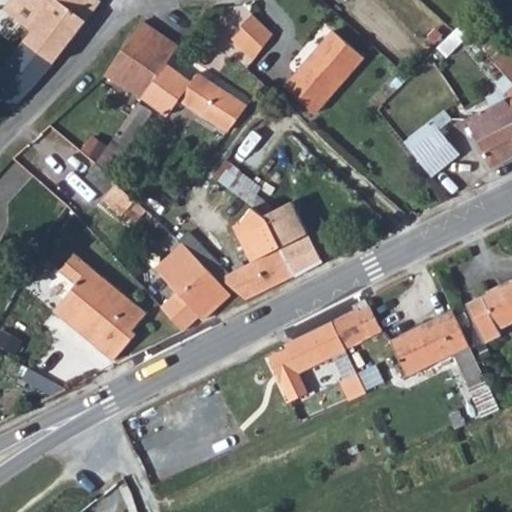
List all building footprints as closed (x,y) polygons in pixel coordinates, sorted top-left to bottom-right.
[(78,36),(101,0),(57,0),(48,14),(78,36)] [(251,22),(272,42),(282,30),(261,8),(249,20),(251,22)] [(60,58),(78,36),(48,14),(32,36),(60,58)] [(473,30),(478,27),(468,15),(463,20),(473,30)] [(149,16),(124,52),(159,76),(173,59),(181,48),(186,41),(149,16)] [(324,104),(372,48),(341,21),(294,79),(324,104)] [(240,33),(263,54),(272,42),(251,22),(240,33)] [(0,86),(21,101),(60,58),(32,36),(0,78),(0,86)] [(511,44),(503,53),(511,62),(511,44)] [(124,52),(112,68),(147,93),(148,91),(159,76),(124,52)] [(154,94),(179,63),(173,59),(159,76),(148,91),(154,94)] [(208,106),(226,80),(205,67),(199,75),(179,63),(154,94),(171,106),(183,91),(208,106)] [(234,123),(252,96),(226,80),(208,106),(234,123)] [(500,162),(511,155),(511,89),(511,90),(511,92),(511,103),(502,110),(500,107),(477,121),(500,162)] [(144,97),(103,155),(115,166),(157,106),(144,97)] [(418,142),(438,167),(464,147),(447,122),(461,111),(455,103),(438,115),(443,123),(418,142)] [(255,196),(262,187),(270,176),(233,150),(219,170),(255,196)] [(103,155),(93,169),(114,188),(126,175),(115,166),(103,155)] [(255,196),(277,211),(284,201),(262,187),(255,196)] [(279,216),(290,239),(309,229),(299,212),(293,209),(279,216)] [(242,285),(252,295),(305,269),(290,239),(235,265),(192,226),(186,233),(189,235),(242,285)] [(290,239),(305,269),(333,255),(316,226),(309,229),(290,239)] [(164,298),(189,326),(207,309),(210,313),(224,300),(242,285),(189,235),(163,261),(181,281),(164,298)] [(48,249),(43,245),(35,239),(28,250),(40,258),(48,249)] [(95,297),(80,319),(121,353),(143,328),(140,325),(156,307),(85,248),(71,263),(85,275),(77,285),(95,297)] [(64,296),(72,283),(57,274),(49,287),(64,296)] [(495,325),(511,317),(511,279),(465,301),(482,337),(498,330),(495,325)] [(63,304),(80,319),(95,297),(77,285),(63,304)] [(332,322),(346,349),(383,330),(371,307),(361,312),(359,308),(332,322)] [(467,343),(451,310),(394,337),(411,371),(467,343)] [(332,322),(285,345),(287,349),(270,357),(291,399),(308,391),(299,373),(346,349),(332,322)] [(470,385),(484,414),(500,406),(485,378),(470,385)]
